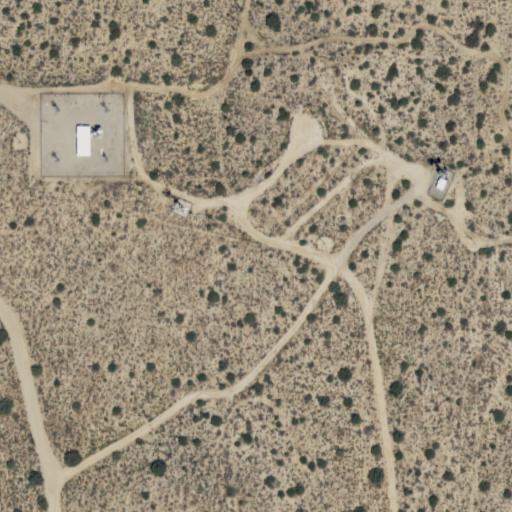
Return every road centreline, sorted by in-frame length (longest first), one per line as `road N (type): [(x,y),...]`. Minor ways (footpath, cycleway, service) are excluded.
road 1 (residential): [(511,224),(406,200),(338,271),(360,288),(381,373),(395,511)]
road 2 (residential): [(24,107),(0,94),(1,302),(16,333),(58,511)]
road 3 (track): [(51,480),(197,393),(245,382),(338,271)]
road 4 (track): [(406,200),(415,174),(372,145),(318,136),(247,196),(241,211),(255,230),(341,269)]
